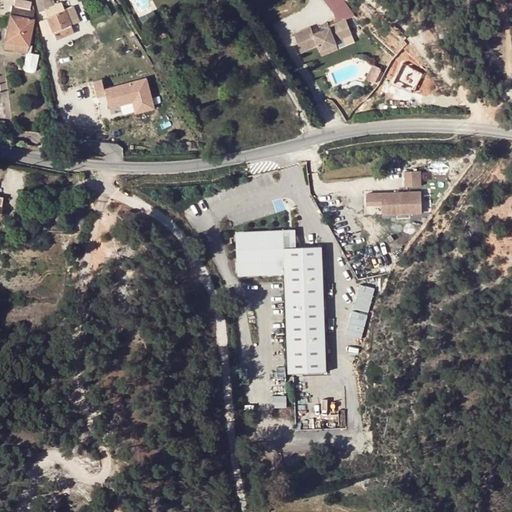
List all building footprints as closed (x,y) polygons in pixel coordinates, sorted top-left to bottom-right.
[(31,0),(15,0),(14,6),(30,10),(32,1),(31,0)] [(73,24),(66,10),(63,11),(62,9),(59,10),(57,7),(53,8),(50,0),(35,0),(38,13),(44,10),(57,39),(74,32),(71,25),(73,24)] [(27,52),(28,52),(29,45),(34,20),(32,19),(34,11),(30,10),(14,6),(12,6),(6,41),(18,43),(17,50),(27,52)] [(73,7),(66,10),(73,24),(79,22),(73,7)] [(313,33),(311,26),(295,32),(302,52),(318,47),(320,51),(337,45),(335,40),(352,34),(346,19),(329,24),(330,27),(318,32),(313,33)] [(329,23),(316,27),(318,32),(330,27),(329,24),(329,23)] [(135,35),(132,37),(150,65),(152,64),(135,35)] [(6,41),(4,48),(17,50),(18,43),(6,41)] [(337,45),(320,51),(321,53),(338,47),(337,45)] [(28,52),(27,52),(24,66),(24,68),(25,70),(26,71),(29,71),(31,72),(34,72),(36,70),(39,55),(31,53),(28,52)] [(175,57),(165,62),(169,71),(179,65),(175,57)] [(382,69),(373,64),(369,71),(378,76),(382,69)] [(378,76),(369,71),(365,78),(374,83),(378,76)] [(150,77),(105,85),(104,77),(94,79),(97,96),(107,94),(110,107),(123,105),(125,113),(156,107),(150,77)] [(406,171),(406,186),(421,186),(421,171),(406,171)] [(402,192),(367,193),(367,206),(383,205),(383,215),(403,214),(402,192)] [(422,192),(402,192),(403,214),(411,214),(411,209),(422,209),(422,192)] [(285,262),(324,261),(323,246),(297,247),(285,247),(285,232),(237,234),(238,276),(285,274),(285,262)] [(296,232),(285,232),(285,247),(297,247),(296,232)] [(285,274),(288,349),(326,348),(324,261),(285,262),(285,274)] [(359,283),(349,334),(365,337),(375,286),(359,283)] [(326,348),(288,349),(289,376),(328,374),(326,348)]
